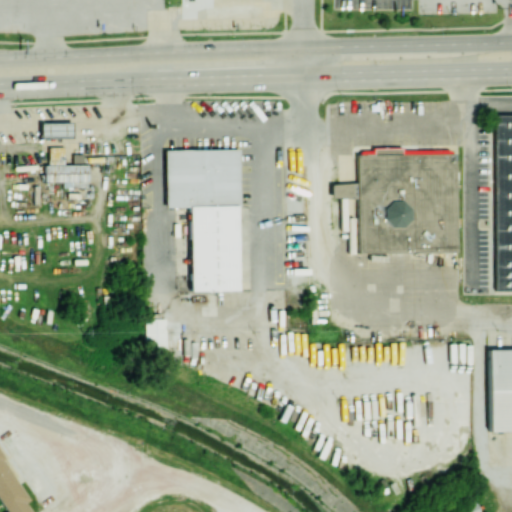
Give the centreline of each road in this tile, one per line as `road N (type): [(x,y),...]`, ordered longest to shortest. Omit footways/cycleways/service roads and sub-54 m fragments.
road 1 (primary): [(511,42),(0,57)]
road 2 (primary): [(0,85),(511,73)]
